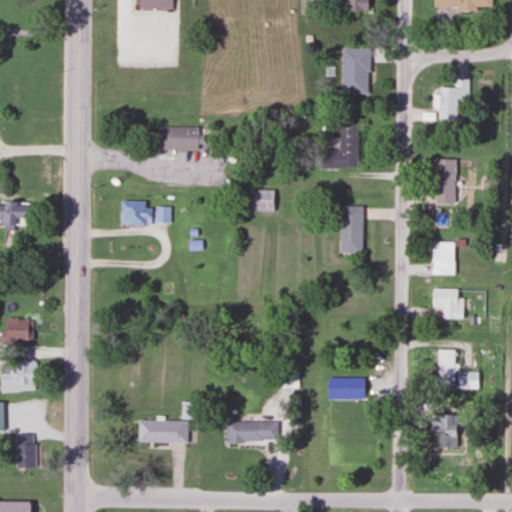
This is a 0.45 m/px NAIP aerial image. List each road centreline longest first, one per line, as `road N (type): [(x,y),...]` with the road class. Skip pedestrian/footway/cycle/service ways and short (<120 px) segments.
road 1 (residential): [(398,511),(406,0)]
road 2 (primary): [(70,511),(78,0)]
road 3 (residential): [(399,500),(71,497)]
